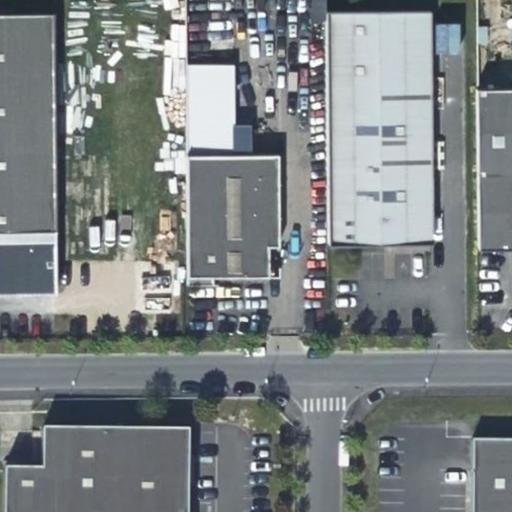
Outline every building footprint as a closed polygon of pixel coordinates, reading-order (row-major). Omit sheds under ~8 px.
[(428,11),(325,12),(327,247),(430,246),(428,11)] [(0,16),(0,294),(55,295),(53,16),(0,16)] [(435,25),(436,51),(459,49),(457,24),(435,25)] [(511,90),(476,90),(477,251),(511,251),(511,90)] [(184,155),(185,286),(205,286),(205,277),(265,276),(265,246),(276,246),(275,155),(184,155)] [(1,467),(0,511),(184,511),(185,426),(41,425),(41,467),(1,467)] [(511,511),(511,446),(471,446),(470,511),(511,511)]
